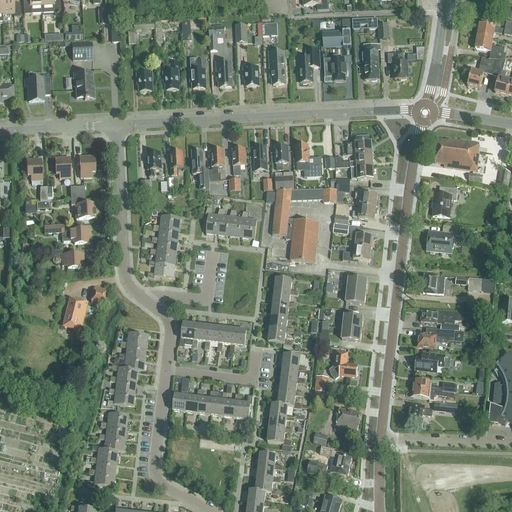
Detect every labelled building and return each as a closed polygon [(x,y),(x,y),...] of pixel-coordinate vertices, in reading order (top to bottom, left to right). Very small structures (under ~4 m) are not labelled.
[(13,19),(20,18),(20,6),(13,6),(13,0),(1,0),(2,16),(13,16),(13,19)] [(22,0),(23,12),(24,16),(42,15),(41,0),(22,0)] [(41,0),(42,15),(60,14),(59,0),(41,0)] [(320,0),(302,0),(303,7),(317,6),(317,12),(329,12),(328,6),(328,2),(321,1),(320,0)] [(98,10),(98,25),(106,25),(106,10),(98,10)] [(191,43),(190,20),(181,21),(182,43),(191,43)] [(377,20),(352,21),(353,31),(360,30),(360,26),(367,26),(368,30),(377,30),(377,20)] [(351,47),(350,35),(349,21),(342,21),(343,35),(323,36),(324,48),(344,47),(344,49),(351,49),(350,47),(351,47)] [(134,25),(127,25),(127,34),(129,34),(135,33),(135,32),(155,31),(154,23),(134,24),(134,25)] [(262,38),(278,37),(277,25),(262,26),(262,38)] [(389,41),(388,25),(378,26),(379,42),(389,41)] [(247,44),(247,26),(235,27),(236,44),(247,44)] [(478,32),(477,38),(493,41),(494,34),(501,36),(502,30),(495,29),(480,26),(479,32),(478,32)] [(214,28),(209,28),(209,36),(209,41),(217,40),(225,40),(225,36),(224,28),(222,28),(214,28)] [(121,44),(120,31),(111,32),(112,45),(121,44)] [(65,34),(65,42),(82,42),(82,33),(65,34)] [(506,60),(506,55),(503,55),(504,49),(499,48),(492,47),(493,41),(477,38),(476,44),(477,44),(475,50),(490,53),(490,61),(498,61),(506,60)] [(92,47),(72,48),(72,63),(92,62),(92,47)] [(416,55),(407,56),(408,63),(422,62),(424,49),(416,49),(416,55)] [(313,76),(313,70),(321,70),(320,51),(305,52),(306,59),(299,60),(301,85),(302,85),(303,85),(308,85),(309,84),(312,84),(312,76),(313,76)] [(379,74),(378,64),(378,52),(364,53),(364,55),(364,64),(364,75),(365,75),(365,82),(371,82),(372,83),(376,83),(377,82),(379,82),(378,74),(379,74)] [(273,87),(285,86),(283,53),(270,54),(271,69),(270,69),(271,75),(272,76),(273,87)] [(394,70),(395,81),(408,80),(407,62),(403,62),(403,54),(388,55),(388,65),(393,65),(393,70),(394,70)] [(325,79),(325,78),(333,78),(334,84),(345,83),(344,76),(347,76),(346,66),(344,67),(343,59),(332,60),(324,60),(325,79)] [(479,90),(483,75),(484,74),(491,76),(495,63),(488,61),(481,59),(478,73),(471,72),(467,87),(469,87),(469,88),(473,89),(473,88),(479,90)] [(207,61),(198,62),(198,60),(190,60),(190,64),(190,73),(191,79),(192,80),(193,91),(205,90),(204,73),(207,73),(207,61)] [(506,60),(498,61),(495,62),(495,63),(491,76),(499,79),(495,94),(501,96),(501,97),(506,98),(510,82),(504,81),(506,73),(503,72),(506,60)] [(232,89),(231,71),(230,63),(217,64),(217,71),(217,78),(219,78),(220,90),(232,89)] [(170,66),(164,66),(164,74),(164,80),(166,81),(166,92),(178,92),(178,73),(179,73),(179,64),(170,64),(170,66)] [(246,88),(258,88),(257,69),(244,70),(244,76),(246,77),(246,88)] [(86,101),(94,100),(94,91),(93,91),(92,74),(73,75),(74,89),(75,89),(76,100),(84,100),(84,102),(86,101)] [(140,94),(152,93),(151,75),(137,75),(138,82),(139,82),(140,94)] [(43,97),(50,97),(49,77),(41,77),(42,80),(24,81),(24,88),(28,88),(29,104),(43,103),(43,97)] [(0,86),(0,85),(0,105),(1,105),(1,101),(13,100),(13,87),(1,88),(0,86)] [(384,131),(379,134),(382,140),(387,136),(384,131)] [(478,153),(479,145),(447,141),(447,143),(438,142),(435,165),(444,166),(444,169),(477,173),(479,153),(478,153)] [(355,145),(347,145),(347,157),(356,157),(372,156),(371,143),(355,144),(355,145)] [(282,165),(288,165),(287,148),(287,147),(279,147),(279,148),(275,148),(276,165),(277,172),(282,172),(282,165)] [(307,147),(296,147),(297,165),(298,172),(304,172),(305,179),(315,178),(316,178),(317,178),(318,178),(318,177),(319,177),(319,176),(320,176),(320,175),(321,175),(321,174),(321,173),(321,172),(322,171),(321,171),(321,163),(314,164),(314,161),(309,161),(309,159),(309,154),(308,154),(307,147)] [(257,149),(254,150),(255,173),(267,173),(266,149),(265,149),(265,148),(257,148),(257,149)] [(240,167),(246,167),(245,150),(244,150),(244,149),(236,150),(233,151),(234,178),(241,177),(240,167)] [(221,175),(218,175),(217,169),(224,168),(223,151),(211,152),(212,171),(208,171),(209,184),(221,183),(221,175)] [(192,153),(193,176),(199,176),(200,192),(209,191),(208,178),(204,178),(203,152),(192,153)] [(154,172),(161,171),(160,154),(159,154),(159,153),(152,154),(152,155),(148,155),(149,179),(154,179),(154,172)] [(177,170),(183,170),(183,153),(170,154),(172,177),(177,177),(177,170)] [(341,159),(335,160),(336,171),(351,170),(357,169),(373,169),(372,156),(356,157),(356,163),(342,164),(341,159)] [(91,174),(95,174),(94,158),(79,159),(80,180),(91,179),(91,174)] [(59,181),(70,180),(69,159),(55,160),(56,176),(59,176),(59,181)] [(335,171),(335,159),(325,160),(326,171),(335,171)] [(31,182),(42,182),(41,161),(26,162),(27,178),(31,177),(31,182)] [(357,169),(351,170),(351,182),(357,181),(358,182),(373,181),(373,169),(357,169)] [(497,188),(508,190),(511,173),(500,171),(497,188)] [(276,192),(294,191),(293,174),(283,175),(283,179),(275,179),(276,192)] [(230,194),(241,193),(240,181),(229,181),(230,194)] [(263,193),(273,193),(272,181),(263,181),(263,193)] [(142,194),(150,193),(149,182),(141,182),(142,194)] [(76,201),(83,201),(85,201),(84,188),(76,188),(76,201)] [(456,203),(457,191),(440,189),(439,196),(433,196),(432,210),(433,210),(432,218),(449,220),(451,202),(456,203)] [(337,191),(323,191),(323,201),(323,205),(336,205),(337,191)] [(315,265),(319,224),(288,221),(290,202),(291,192),(277,192),(272,237),(285,238),(284,240),(286,242),(292,242),(290,262),(315,265)] [(267,194),(266,204),(275,204),(276,195),(267,194)] [(361,201),(360,208),(376,210),(377,197),(361,195),(361,196),(355,195),(355,200),(361,201)] [(83,201),(76,201),(71,202),(71,207),(75,207),(76,221),(97,220),(96,205),(83,206),(83,201)] [(376,210),(360,208),(359,214),(353,214),(352,219),(358,219),(358,220),(374,222),(376,210)] [(221,217),(217,217),(211,216),(212,209),(207,209),(205,216),(208,216),(206,236),(207,236),(207,235),(218,236),(218,238),(221,217)] [(233,218),(229,218),(223,217),(224,211),(219,210),(217,217),(221,217),(218,238),(219,237),(230,238),(230,239),(233,218)] [(244,220),(241,219),(235,219),(236,212),(231,211),(229,218),(233,218),(230,239),(231,238),(242,239),(242,241),(244,220)] [(243,213),(241,219),(244,220),(242,241),(242,239),(254,241),(254,242),(257,222),(247,220),(248,213),(243,213)] [(349,219),(335,217),(334,225),(348,227),(349,219)] [(153,231),(160,233),(160,230),(180,232),(179,232),(181,221),(182,221),(182,220),(161,218),(160,228),(154,227),(153,231)] [(334,225),(333,234),(347,236),(349,227),(334,225)] [(45,235),(63,234),(63,227),(44,228),(45,235)] [(461,238),(462,229),(443,227),(442,235),(429,234),(427,253),(451,255),(453,237),(461,238)] [(160,230),(160,233),(159,240),(152,239),(152,244),(158,246),(159,242),(179,244),(178,244),(179,232),(180,233),(180,232),(160,230)] [(62,243),(69,243),(74,242),(74,246),(90,245),(89,231),(68,232),(65,233),(64,234),(64,236),(61,236),(62,243)] [(355,249),(371,251),(372,238),(357,236),(356,237),(350,236),(349,241),(356,242),(355,249)] [(159,242),(158,246),(158,252),(151,251),(150,255),(157,258),(157,254),(178,256),(176,256),(178,244),(179,244),(159,242)] [(371,251),(355,249),(354,255),(344,254),(343,261),(354,263),(354,262),(369,263),(371,251)] [(83,255),(67,256),(67,251),(48,252),(49,257),(62,257),(62,267),(67,267),(67,270),(83,270),(83,255)] [(157,254),(157,258),(156,264),(149,263),(149,267),(155,270),(156,266),(176,268),(175,268),(176,256),(178,256),(157,254)] [(156,266),(155,270),(155,275),(148,274),(147,279),(154,281),(155,278),(175,280),(173,280),(175,268),(176,268),(156,266)] [(424,277),(423,295),(440,296),(443,296),(444,288),(440,287),(440,285),(444,286),(445,279),(441,278),(424,277)] [(366,294),(367,283),(349,280),(347,292),(366,294)] [(483,281),(469,280),(468,287),(468,292),(482,293),(483,281)] [(276,281),(274,293),(290,295),(290,296),(298,297),(298,293),(291,292),(292,282),(276,281)] [(483,281),(482,293),(493,293),(494,282),(483,281)] [(103,308),(107,291),(94,288),(90,305),(103,308)] [(364,306),(366,294),(347,292),(346,304),(364,306)] [(290,295),(274,293),(273,306),(289,308),(288,309),(296,310),(297,305),(289,304),(290,296),(290,295)] [(80,332),(87,304),(70,300),(63,327),(80,332)] [(499,324),(511,324),(511,302),(501,302),(499,324)] [(289,308),(273,306),(271,318),(287,320),(287,322),(295,322),(295,318),(288,317),(288,309),(289,308)] [(421,312),(421,324),(437,325),(437,326),(455,327),(455,323),(461,323),(462,315),(455,315),(421,312)] [(287,320),(271,318),(270,331),(286,333),(286,334),(293,335),(294,330),(286,329),(287,322),(287,320)] [(362,331),(363,320),(344,318),(343,329),(362,331)] [(194,342),(196,326),(183,325),(182,339),(181,340),(180,340),(179,348),(184,349),(184,346),(192,347),(193,342),(194,342)] [(209,328),(196,326),(194,342),(193,342),(192,347),(192,350),(197,350),(198,343),(205,344),(205,343),(207,344),(209,328)] [(221,329),(209,328),(207,344),(205,343),(205,344),(204,351),(209,352),(210,344),(218,345),(219,345),(221,329)] [(222,353),(223,346),(230,347),(230,346),(232,347),(234,331),(221,329),(219,345),(218,345),(217,353),(222,353)] [(360,343),(362,331),(343,329),(342,341),(360,343)] [(234,355),(235,347),(244,348),(246,332),(234,331),(232,347),(230,346),(230,347),(229,354),(232,355),(234,355)] [(286,333),(270,331),(268,344),(284,345),(284,347),(292,348),(292,343),(285,342),(286,334),(286,333)] [(417,343),(417,346),(418,347),(418,349),(434,351),(436,339),(448,340),(448,343),(454,343),(454,333),(441,332),(427,331),(427,337),(425,337),(419,336),(418,341),(417,343)] [(464,334),(460,333),(454,333),(454,343),(463,344),(464,334)] [(120,348),(126,350),(126,347),(147,349),(146,349),(147,337),(148,337),(149,337),(128,334),(127,344),(120,343),(120,348)] [(126,347),(126,350),(125,356),(119,355),(118,359),(124,362),(125,359),(146,361),(144,361),(146,349),(147,349),(126,347)] [(357,379),(358,371),(357,371),(358,367),(346,366),(347,355),(337,353),(335,369),(333,369),(330,372),(330,373),(330,374),(330,375),(330,376),(331,377),(332,378),(332,379),(333,380),(334,380),(335,381),(340,377),(356,379),(356,378),(357,379)] [(414,372),(437,375),(438,368),(449,370),(451,358),(423,354),(422,361),(416,360),(416,363),(415,363),(414,372)] [(284,356),(282,369),(298,371),(298,372),(306,373),(306,369),(298,368),(299,358),(284,356)] [(511,358),(510,356),(497,367),(498,368),(500,371),(501,373),(502,375),(503,376),(504,379),(505,380),(506,383),(507,386),(507,388),(507,391),(508,392),(508,395),(508,399),(508,402),(507,403),(507,405),(507,407),(506,410),(505,412),(490,406),(488,426),(498,427),(499,424),(508,423),(511,425),(511,358)] [(125,359),(124,362),(124,368),(111,366),(111,371),(117,373),(117,370),(137,372),(138,373),(144,373),(143,373),(144,361),(146,361),(125,359)] [(282,369),(281,382),(296,384),(296,385),(304,386),(305,381),(297,380),(298,372),(298,371),(282,369)] [(117,370),(117,373),(116,379),(110,378),(110,383),(116,385),(116,382),(137,384),(136,384),(137,372),(117,370)] [(325,394),(327,379),(317,378),(315,393),(325,394)] [(414,381),(413,390),(441,393),(442,393),(443,389),(436,388),(436,389),(431,388),(432,383),(414,381)] [(116,382),(116,385),(115,391),(109,390),(108,395),(114,397),(115,393),(135,396),(134,396),(135,384),(137,384),(116,382)] [(281,382),(279,394),(295,396),(295,397),(303,398),(303,394),(295,393),(296,385),(296,384),(281,382)] [(501,386),(500,384),(495,386),(493,404),(501,406),(502,403),(502,401),(503,399),(503,397),(503,395),(503,393),(502,391),(502,389),(502,388),(501,386)] [(457,387),(443,385),(443,389),(442,393),(444,393),(448,394),(451,394),(456,395),(457,387)] [(175,397),(173,413),(186,414),(188,398),(189,398),(190,391),(188,390),(188,395),(185,394),(184,398),(175,397)] [(413,390),(412,399),(429,401),(434,402),(434,397),(435,397),(440,398),(447,399),(448,394),(444,393),(442,393),(441,393),(413,390)] [(188,398),(186,414),(198,416),(200,400),(202,400),(202,392),(198,392),(197,399),(189,398),(188,398)] [(115,393),(114,397),(113,403),(107,402),(107,407),(113,409),(114,406),(134,408),(133,408),(134,396),(135,396),(115,393)] [(200,400),(198,416),(211,417),(213,401),(214,401),(215,394),(210,393),(209,401),(202,400),(200,400)] [(278,406),(278,407),(288,408),(293,409),(293,410),(301,411),(302,406),(294,405),(295,397),(295,396),(279,394),(278,406)] [(213,401),(211,417),(223,418),(225,403),(227,403),(228,395),(223,395),(222,402),(214,401),(213,401)] [(225,403),(223,418),(236,420),(238,404),(239,404),(240,397),(235,396),(235,404),(227,403),(225,403)] [(238,404),(236,420),(249,421),(250,406),(252,406),(253,398),(248,398),(247,405),(239,404),(238,404)] [(446,414),(446,406),(447,405),(435,404),(434,413),(446,414)] [(272,406),(271,419),(286,420),(286,422),(294,423),(294,418),(287,417),(288,408),(278,407),(278,406),(272,406)] [(432,419),(433,412),(426,411),(425,413),(423,413),(424,408),(410,406),(408,423),(422,425),(422,418),(432,419)] [(356,437),(361,416),(340,411),(335,432),(356,437)] [(100,429),(106,431),(107,427),(127,430),(126,430),(127,418),(129,418),(108,415),(107,425),(101,424),(100,429)] [(271,419),(269,431),(285,433),(285,434),(292,435),(293,431),(285,430),(286,422),(286,420),(271,419)] [(107,427),(106,431),(106,437),(99,436),(99,440),(105,443),(105,439),(126,442),(125,441),(126,430),(127,430),(107,427)] [(269,431),(267,444),(283,446),(283,447),(291,448),(291,443),(284,442),(285,434),(285,433),(269,431)] [(325,448),(327,438),(317,435),(315,445),(325,448)] [(105,439),(105,443),(104,449),(92,447),(91,452),(97,454),(98,451),(117,453),(124,454),(125,454),(123,453),(125,442),(126,442),(105,439)] [(325,449),(324,455),(333,457),(329,474),(348,478),(352,457),(334,453),(334,451),(325,449)] [(98,451),(97,454),(97,460),(90,459),(90,462),(90,463),(96,466),(96,462),(117,465),(116,465),(117,453),(98,451)] [(260,455),(259,468),(274,470),(274,471),(282,472),(282,467),(275,467),(276,457),(260,455)] [(96,462),(96,466),(95,472),(89,471),(88,475),(95,477),(95,474),(116,477),(114,476),(116,465),(117,465),(96,462)] [(310,463),(307,474),(325,478),(328,468),(326,468),(326,467),(310,463)] [(274,470),(259,468),(257,480),(273,482),(273,484),(280,485),(281,480),(273,479),(274,471),(274,470)] [(95,474),(95,477),(94,484),(88,483),(87,487),(93,489),(94,489),(94,487),(114,489),(113,488),(114,477),(116,477),(95,474)] [(257,480),(256,493),(265,494),(271,495),(271,496),(279,497),(280,492),(272,492),(273,484),(273,482),(257,480)] [(298,506),(301,507),(310,509),(314,495),(302,491),(298,506)] [(256,493),(250,492),(248,505),(264,507),(264,508),(271,509),(272,504),(264,503),(265,494),(256,493)] [(339,511),(342,502),(326,497),(321,511),(339,511)]
